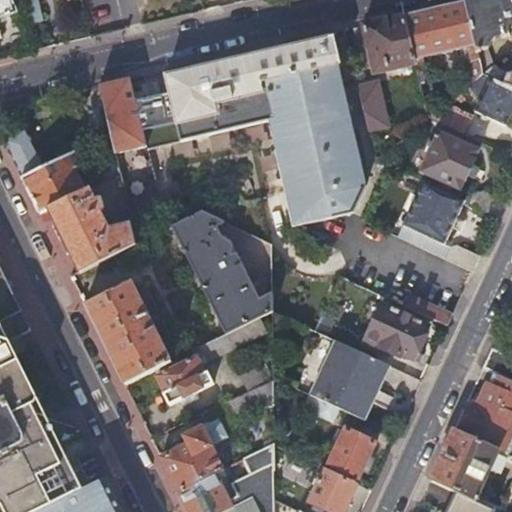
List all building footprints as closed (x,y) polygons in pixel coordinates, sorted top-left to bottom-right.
[(0,0),(0,38),(1,38),(0,33),(0,18),(16,14),(11,0),(0,0)] [(21,0),(27,23),(42,19),(36,0),(21,0)] [(511,0),(473,0),(465,2),(477,51),(479,51),(479,52),(481,59),(485,75),(496,65),(488,50),(495,40),(511,36),(509,30),(511,29),(511,0)] [(404,16),(416,65),(419,73),(428,71),(425,58),(468,47),(470,54),(479,52),(479,51),(477,51),(465,2),(404,16)] [(404,16),(363,26),(376,74),(416,65),(404,16)] [(13,31),(19,54),(33,51),(27,23),(16,25),(13,31)] [(195,65),(165,72),(177,125),(218,115),(216,106),(263,95),(265,104),(273,138),(295,229),(354,212),(367,188),(339,64),(340,64),(333,37),(231,62),(235,78),(201,87),(197,70),(195,65)] [(485,75),(481,59),(462,64),(469,88),(485,75)] [(231,62),(197,70),(201,87),(235,78),(231,62)] [(511,74),(510,75),(498,69),(496,65),(485,75),(491,78),(511,88),(511,74)] [(421,83),(430,119),(449,104),(453,100),(447,77),(444,77),(443,71),(436,73),(438,79),(421,83)] [(506,127),(511,114),(511,88),(491,78),(475,112),(506,127)] [(379,82),(360,86),(371,132),(380,130),(391,127),(379,82)] [(218,115),(256,106),(265,104),(263,95),(216,106),(218,115)] [(264,140),(273,138),(265,104),(256,106),(264,140)] [(449,104),(430,119),(463,135),(471,115),(449,104)] [(3,140),(39,213),(48,209),(85,191),(74,171),(81,168),(74,153),(44,167),(26,130),(3,140)] [(380,130),(371,132),(378,161),(393,149),(380,130)] [(480,151),(440,132),(421,172),(461,191),(480,151)] [(104,182),(120,174),(113,144),(96,148),(104,182)] [(402,172),(389,166),(378,188),(391,194),(402,172)] [(399,237),(473,272),(481,255),(461,246),(458,251),(444,245),(465,202),(424,183),(399,237)] [(48,209),(80,272),(137,245),(133,228),(110,235),(100,215),(103,213),(100,201),(93,201),(88,189),(85,191),(48,209)] [(471,205),(498,218),(506,200),(484,190),(477,191),(471,205)] [(259,320),(274,312),(274,294),(262,299),(260,296),(258,296),(223,225),(225,223),(204,213),(173,228),(226,335),(259,320)] [(263,256),(252,236),(242,241),(252,261),(263,256)] [(263,256),(273,251),(273,246),(252,236),(263,256)] [(0,281),(8,284),(0,268),(0,281)] [(0,511),(37,511),(82,490),(64,455),(73,451),(87,444),(79,427),(76,428),(48,442),(32,407),(34,406),(35,405),(35,403),(36,402),(36,400),(36,399),(31,389),(26,387),(2,338),(16,331),(24,333),(26,332),(27,331),(28,327),(28,325),(20,309),(12,307),(4,290),(10,288),(8,284),(0,281),(0,511)] [(85,306),(124,385),(156,370),(186,355),(181,348),(167,355),(132,283),(85,306)] [(12,307),(20,309),(10,288),(4,290),(12,307)] [(410,309),(390,300),(387,308),(392,311),(393,309),(400,313),(399,314),(406,317),(410,309)] [(425,301),(424,302),(419,313),(448,327),(453,314),(425,301)] [(392,311),(387,308),(384,307),(368,340),(401,356),(402,353),(413,358),(428,328),(421,325),(422,323),(415,320),(415,321),(406,317),(399,314),(400,313),(393,309),(392,311)] [(266,333),(259,320),(226,335),(193,352),(197,359),(159,377),(158,378),(166,393),(163,394),(169,406),(213,384),(207,373),(204,374),(200,367),(266,333)] [(338,342),(312,396),(319,399),(340,409),(367,421),(393,367),(338,342)] [(511,380),(511,356),(493,348),(483,368),(494,373),(511,382),(511,380)] [(186,355),(156,370),(159,377),(197,359),(193,352),(186,355)] [(248,391),(273,379),(265,364),(241,376),(248,391)] [(511,381),(511,382),(494,373),(479,405),(473,402),(459,432),(499,451),(507,455),(511,445),(511,381)] [(45,417),(36,399),(36,400),(36,402),(35,403),(35,405),(34,406),(32,407),(48,442),(76,428),(45,417)] [(340,409),(319,399),(313,412),(334,421),(340,409)] [(188,445),(161,459),(177,493),(215,474),(223,470),(217,458),(222,456),(218,450),(214,452),(211,446),(227,438),(218,421),(185,438),(188,445)] [(345,428),(326,469),(357,483),(376,442),(345,428)] [(459,432),(455,430),(431,480),(458,493),(478,502),(480,497),(477,496),(499,451),(459,432)] [(274,445),(274,438),(263,444),(265,450),(274,445)] [(274,445),(265,450),(254,455),(260,469),(232,484),(241,503),(232,508),(215,474),(177,493),(187,511),(274,511),(274,508),(274,500),(274,445)] [(91,486),(73,451),(64,455),(82,490),(91,486)] [(343,511),(357,483),(326,469),(310,502),(331,511),(343,511)] [(120,511),(104,479),(91,486),(82,490),(37,511),(120,511)] [(500,511),(511,511),(511,488),(498,482),(487,506),(495,510),(500,511)] [(493,511),(495,510),(487,506),(478,502),(458,493),(449,511),(493,511)] [(300,511),(274,500),(274,508),(284,511),(300,511)]
